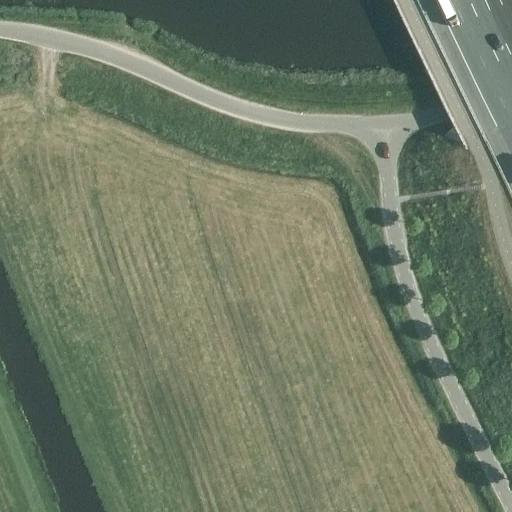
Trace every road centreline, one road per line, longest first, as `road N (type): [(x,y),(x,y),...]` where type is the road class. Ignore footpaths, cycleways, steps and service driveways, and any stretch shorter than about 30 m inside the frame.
road 1 (unclassified): [(511,506),(408,289),(389,200),(388,126)]
road 2 (unclassified): [(388,126),(273,118),(114,56),(0,30)]
road 3 (unclassified): [(511,97),(388,126)]
